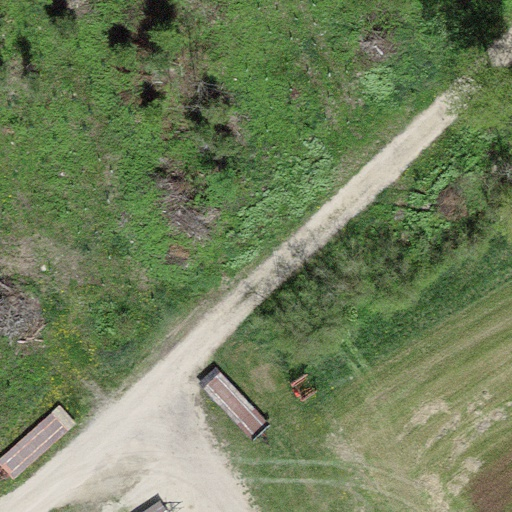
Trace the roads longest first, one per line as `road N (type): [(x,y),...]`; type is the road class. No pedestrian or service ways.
road 1 (track): [(164,382),(278,257),(511,43)]
road 2 (track): [(21,511),(164,382)]
road 3 (track): [(164,382),(241,511)]
